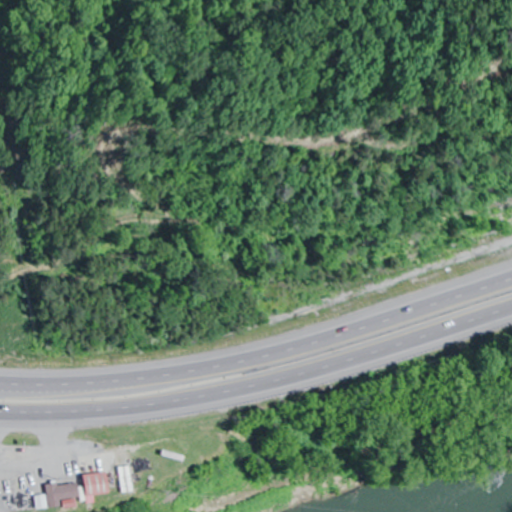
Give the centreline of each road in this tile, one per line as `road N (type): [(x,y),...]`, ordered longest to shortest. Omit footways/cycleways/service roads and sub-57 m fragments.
road 1 (trunk): [(0,415),(129,412),(240,394),(511,312)]
road 2 (trunk): [(511,279),(373,326),(215,366),(0,382)]
